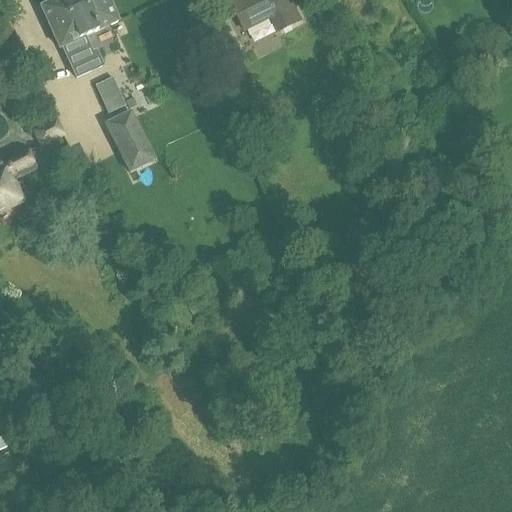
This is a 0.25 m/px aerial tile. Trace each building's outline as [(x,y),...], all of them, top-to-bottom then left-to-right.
[(96,52),(92,54),(86,43),(120,27),(107,0),(57,0),(40,8),(59,49),(62,48),(76,79),(102,67),(96,52)] [(205,0),(185,0),(193,18),(210,9),(205,0)] [(270,17),(277,31),(301,19),(294,5),(287,9),(282,0),(228,0),(244,30),(270,17)] [(292,49),(312,40),(305,26),(286,35),(292,49)] [(88,96),(117,87),(114,77),(85,86),(88,96)] [(107,133),(129,175),(154,162),(155,159),(140,131),(130,111),(103,124),(107,133)] [(36,139),(41,148),(55,141),(64,137),(55,118),(32,130),(36,139)] [(55,152),(65,169),(76,163),(74,159),(67,146),(55,152)] [(0,213),(22,203),(20,199),(27,195),(21,182),(13,186),(11,182),(37,170),(28,152),(0,166),(0,213)] [(88,157),(77,162),(81,169),(91,164),(88,157)] [(262,239),(268,252),(286,243),(281,231),(262,239)] [(273,275),(278,286),(296,278),(291,267),(273,275)] [(38,359),(36,367),(42,372),(49,370),(51,362),(45,356),(38,359)] [(0,448),(27,435),(22,426),(0,437),(0,448)] [(0,476),(15,469),(8,454),(0,458),(0,476)]
